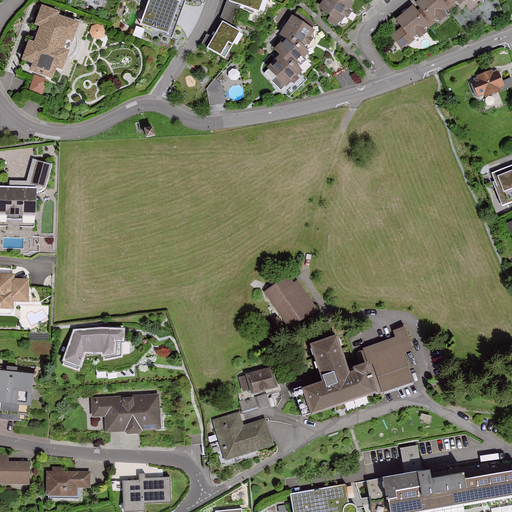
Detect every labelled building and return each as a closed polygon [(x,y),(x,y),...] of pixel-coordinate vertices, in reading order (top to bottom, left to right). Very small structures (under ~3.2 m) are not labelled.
[(181,2),(175,0),(149,0),(140,25),(168,35),(181,2)] [(258,11),(262,0),(230,0),(230,1),(258,11)] [(326,0),(321,7),(339,21),(353,3),(350,1),(348,0),(326,0)] [(432,20),(446,8),(438,0),(422,0),(419,3),(432,20)] [(34,42),(28,61),(38,64),(36,70),(53,76),(56,67),(69,71),(74,54),(69,52),(73,41),(78,43),(84,25),(62,17),(63,13),(45,8),(39,27),(43,28),(38,43),(34,42)] [(411,36),(426,24),(413,8),(398,21),(411,36)] [(296,41),(302,45),(312,31),(294,17),(280,35),(286,39),(294,45),(296,41)] [(250,33),(231,23),(216,49),(231,58),(240,44),(243,45),(250,33)] [(290,59),(298,67),(305,60),(303,58),(308,52),(302,45),(296,41),(294,45),(286,39),(275,50),(282,57),(287,62),(290,59)] [(287,62),(282,57),(269,68),(286,86),(301,71),(298,67),(290,59),(287,62)] [(473,82),(478,96),(485,93),(486,96),(499,90),(498,88),(504,86),(498,72),(493,75),(492,72),(478,77),(479,80),(473,82)] [(33,77),(30,93),(44,96),(48,80),(33,77)] [(153,128),(145,130),(147,138),(155,136),(153,128)] [(511,202),(511,166),(493,174),(496,182),(493,183),(502,206),(511,202)] [(48,190),(2,189),(1,214),(47,216),(48,190)] [(21,275),(0,274),(0,306),(21,307),(21,298),(34,299),(35,281),(21,280),(21,275)] [(293,278),(273,292),(298,328),(321,312),(300,282),(297,285),(293,278)] [(306,389),(316,418),(422,381),(412,352),(417,350),(410,328),(400,332),(402,338),(369,350),(374,366),(357,372),(346,338),(318,347),(329,381),(306,389)] [(115,329),(80,329),(79,354),(114,354),(115,329)] [(271,369),(240,378),(244,391),(251,390),(253,397),(240,400),(243,411),(269,404),(265,391),(277,388),(271,369)] [(41,376),(0,371),(0,416),(36,421),(41,376)] [(163,394),(97,398),(98,417),(114,416),(114,431),(165,428),(163,394)] [(215,422),(227,459),(272,445),(264,421),(243,428),(239,415),(215,422)] [(0,454),(0,482),(35,483),(35,463),(11,463),(11,454),(0,454)] [(390,511),(397,511),(396,511),(436,511),(511,500),(511,474),(478,479),(476,466),(372,482),(376,511),(390,511)] [(94,472),(54,471),(53,496),(81,496),(81,486),(94,486),(94,472)] [(124,482),(125,511),(144,511),(143,503),(171,502),(171,479),(140,479),(140,482),(124,482)] [(345,482),(290,492),(293,511),(356,511),(358,509),(357,505),(354,502),(351,501),(349,501),(345,482)]
